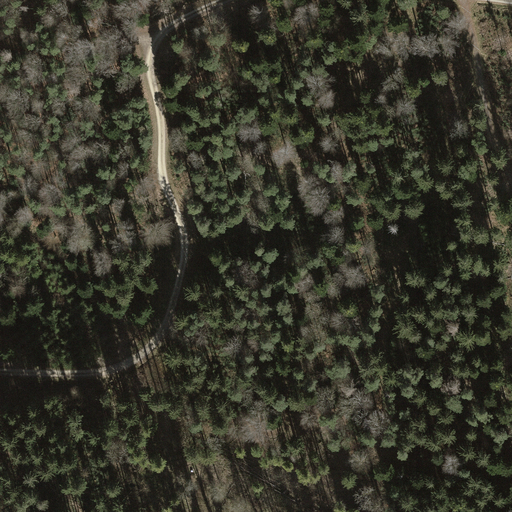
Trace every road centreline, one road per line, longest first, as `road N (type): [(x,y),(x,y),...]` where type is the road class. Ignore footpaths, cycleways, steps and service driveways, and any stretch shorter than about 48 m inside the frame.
road 1 (track): [(130,365),(172,314),(185,236),(162,178),(162,122),(147,66),(156,41),(181,21),(234,0)]
road 2 (track): [(511,169),(490,126),(458,0)]
road 3 (track): [(0,373),(99,373),(130,365)]
